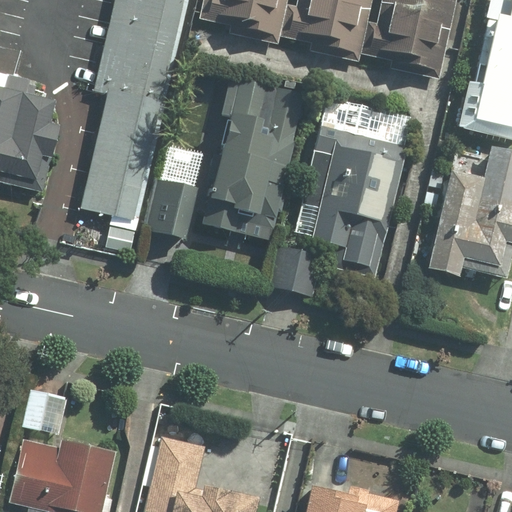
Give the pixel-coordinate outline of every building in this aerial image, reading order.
[(106,94),(78,212),(137,226),(190,0),(113,0),(92,90),(106,94)] [(457,0),(216,0),(209,34),(441,80),(457,0)] [(511,0),(491,0),(483,39),(490,41),(473,124),(511,132),(511,0)] [(6,89),(0,87),(0,188),(42,199),(59,124),(48,121),(52,101),(34,97),(36,85),(8,79),(6,89)] [(300,132),(227,116),(208,204),(281,220),(300,132)] [(336,247),(333,261),(376,271),(404,154),(333,138),(309,241),(336,247)] [(482,176),(447,169),(425,271),(460,278),(462,270),(505,279),(511,247),(511,153),(488,148),(482,176)] [(158,181),(146,231),(186,241),(198,190),(158,181)] [(310,299),(316,254),(280,250),(275,295),(310,299)] [(65,396),(30,391),(25,427),(60,432),(65,396)] [(202,447),(158,439),(144,511),(249,511),(252,498),(195,488),(202,447)] [(100,511),(115,455),(59,441),(57,450),(25,442),(10,502),(51,511),(100,511)] [(394,511),(396,503),(342,489),(339,498),(308,490),(301,511),(394,511)]
